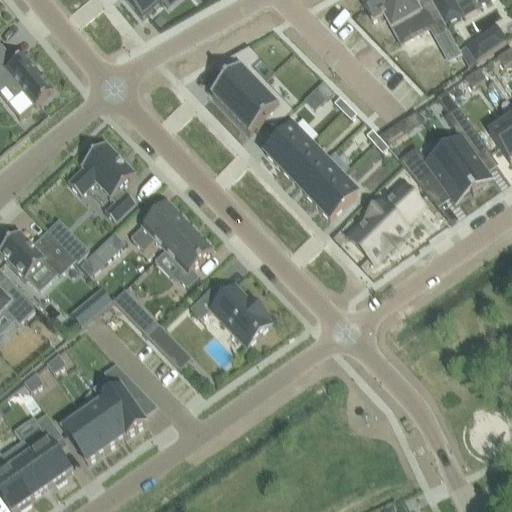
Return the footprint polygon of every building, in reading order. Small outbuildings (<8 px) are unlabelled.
[(126,0),(125,1),(143,22),(161,7),(163,9),(166,7),(164,5),(169,0),(126,0)] [(374,0),(375,0),(363,7),(374,27),(383,22),(383,23),(387,22),(392,32),(402,48),(403,48),(402,46),(430,31),(437,44),(450,37),(446,30),(431,2),(422,7),(420,8),(416,2),(417,2),(415,0),(374,0)] [(429,0),(431,2),(446,30),(448,29),(447,28),(462,19),(464,18),(453,0),(475,0),(480,9),(482,8),(496,0),(429,0)] [(143,32),(146,39),(166,29),(163,22),(143,32)] [(497,27),(465,48),(477,65),(508,44),(497,27)] [(306,74),(281,45),(276,50),(312,91),(335,72),(323,59),(306,74)] [(0,48),(0,97),(0,98),(7,92),(16,103),(24,96),(37,111),(55,95),(23,57),(14,65),(0,48)] [(227,85),(213,98),(220,106),(217,108),(229,121),(267,85),(252,71),(261,62),(251,51),(215,72),(227,85)] [(505,57),(498,62),(505,71),(511,67),(505,57)] [(481,74),(474,79),(480,88),(487,83),(481,74)] [(474,79),(467,83),(473,93),(480,88),(474,79)] [(267,85),(229,121),(242,134),(245,131),(252,139),(266,125),(274,133),(294,114),(267,85)] [(335,96),(325,85),(313,96),(324,107),(335,96)] [(448,96),(438,102),(450,118),(446,121),(464,147),(448,158),(473,194),(475,197),(493,185),(477,162),(489,154),(448,96)] [(341,102),(335,108),(344,116),(350,111),(341,102)] [(350,111),(344,116),(352,125),(358,119),(350,111)] [(511,133),(506,125),(489,137),(511,167),(511,166),(511,133)] [(401,127),(380,141),(382,143),(389,151),(408,138),(401,127)] [(294,131),(267,158),(283,175),(311,148),(294,131)] [(374,134),(368,140),(376,149),(382,143),(380,141),(374,134)] [(382,143),(376,149),(384,158),(390,152),(389,151),(382,143)] [(70,188),(83,201),(98,187),(117,207),(107,217),(117,228),(137,208),(127,198),(126,199),(122,195),(138,180),(108,148),(83,171),(85,174),(70,188)] [(311,148),(283,175),(299,191),(327,164),(311,148)] [(418,152),(400,165),(428,198),(442,188),(455,207),(473,194),(448,158),(445,155),(429,167),(418,152)] [(327,164),(299,191),(315,208),(342,181),(327,164)] [(342,181),(315,208),(331,225),(359,198),(342,181)] [(370,235),(358,247),(375,268),(395,249),(398,252),(412,238),(404,229),(424,210),(405,190),(364,229),(370,235)] [(170,206),(132,243),(145,256),(157,245),(167,256),(193,231),(170,206)] [(193,231),(167,256),(183,272),(176,279),(189,293),(201,282),(194,274),(215,254),(193,231)] [(10,242),(0,251),(0,252),(2,255),(0,256),(27,284),(47,266),(61,281),(76,266),(69,259),(49,237),(34,251),(20,237),(12,245),(10,242)] [(116,240),(96,259),(106,269),(126,250),(116,240)] [(81,247),(69,259),(76,266),(79,269),(91,258),(81,247)] [(0,294),(0,320),(6,315),(20,330),(38,313),(11,284),(0,294)] [(213,293),(192,313),(203,325),(213,315),(249,352),(273,329),(270,325),(271,324),(250,301),(248,303),(236,291),(223,303),(213,293)] [(103,295),(88,307),(98,320),(113,307),(103,295)] [(126,318),(149,341),(160,330),(137,307),(126,318)] [(170,339),(158,351),(170,363),(182,351),(170,339)] [(60,359),(48,369),(56,379),(68,369),(60,359)] [(105,404),(103,405),(128,441),(130,440),(138,435),(148,428),(145,424),(132,405),(143,396),(118,370),(105,379),(109,383),(117,395),(105,404)] [(38,378),(25,388),(34,398),(46,388),(38,378)] [(85,418),(83,419),(108,454),(110,453),(127,441),(128,442),(128,441),(103,405),(102,406),(85,418)] [(24,446),(47,478),(66,464),(54,448),(63,442),(46,418),(34,427),(40,434),(24,446)] [(83,419),(64,433),(88,468),(108,454),(83,419)] [(24,446),(4,459),(27,492),(47,478),(24,446)] [(27,492),(4,459),(0,462),(0,495),(7,506),(27,492)]
